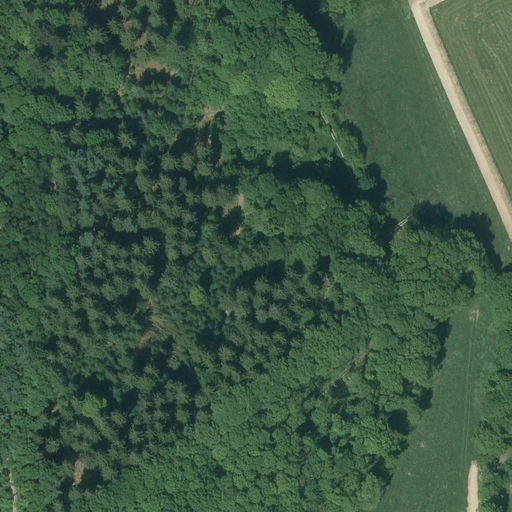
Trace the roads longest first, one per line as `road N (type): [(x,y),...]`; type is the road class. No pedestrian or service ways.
road 1 (unknown): [(30,511),(28,436),(79,251),(54,108),(17,0)]
road 2 (track): [(239,188),(215,511)]
road 3 (track): [(8,464),(60,250),(48,151)]
road 4 (track): [(494,511),(505,347),(489,281)]
road 5 (track): [(48,151),(110,151),(189,185),(239,188)]
road 6 (track): [(206,0),(239,188)]
road 7 (track): [(48,151),(4,0)]
